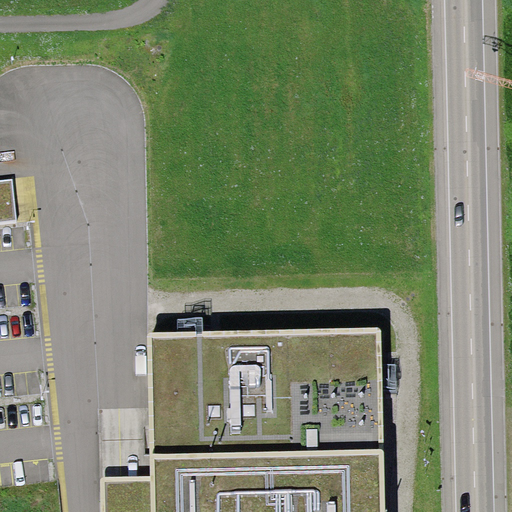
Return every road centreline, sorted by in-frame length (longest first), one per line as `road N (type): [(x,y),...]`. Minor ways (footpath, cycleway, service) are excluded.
road 1 (unknown): [(70,286),(337,287),(385,297),(402,316),(405,345),(402,511)]
road 2 (primary): [(464,0),(475,511)]
